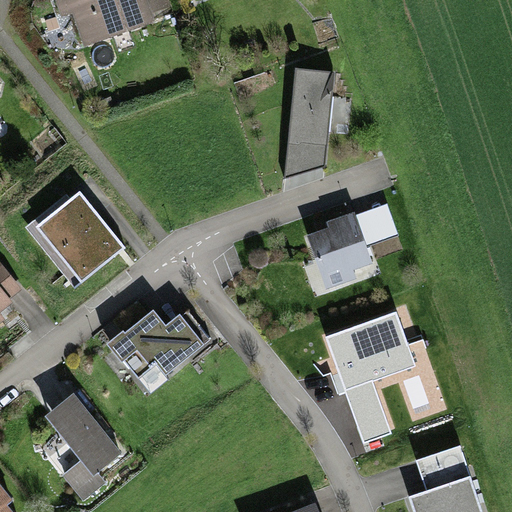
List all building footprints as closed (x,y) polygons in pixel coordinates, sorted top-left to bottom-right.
[(144,0),(54,0),(60,21),(72,17),(80,43),(151,22),(144,0)] [(343,72),(290,69),(277,182),(330,170),(343,72)] [(139,255),(95,194),(46,229),(90,290),(139,255)] [(386,277),(366,217),(308,237),(328,296),(386,277)] [(0,326),(35,295),(0,256),(0,326)] [(213,347),(190,315),(179,322),(169,309),(119,346),(153,391),(213,347)] [(397,311),(324,336),(361,442),(390,432),(372,382),(416,367),(397,311)] [(128,451),(87,395),(53,419),(85,463),(64,478),(84,506),(110,487),(99,472),(128,451)] [(481,511),(459,446),(415,460),(424,487),(409,492),(415,511),(481,511)] [(0,511),(29,511),(0,474),(0,511)] [(318,511),(315,503),(293,511),(318,511)]
